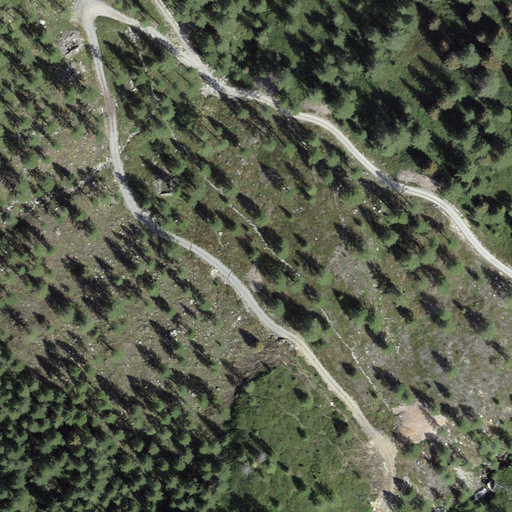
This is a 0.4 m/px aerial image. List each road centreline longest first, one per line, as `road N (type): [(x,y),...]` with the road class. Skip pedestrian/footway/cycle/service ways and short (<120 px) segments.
road 1 (track): [(200,66),(107,8),(88,10),(128,199),(137,216),(214,262),(274,329),(297,340),(376,437),(388,466),(388,509)]
road 2 (track): [(511,274),(450,211),(381,177),(323,123),(225,90),(200,66)]
